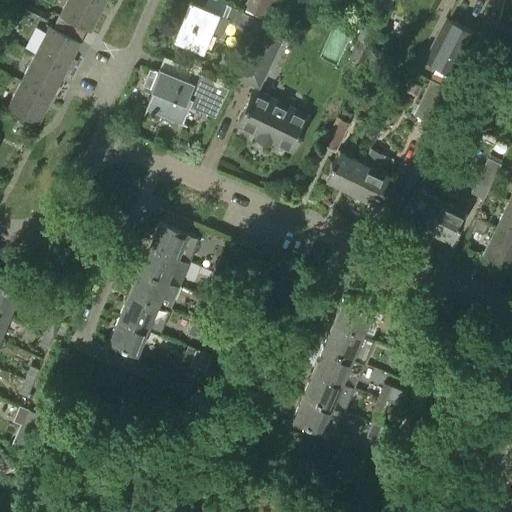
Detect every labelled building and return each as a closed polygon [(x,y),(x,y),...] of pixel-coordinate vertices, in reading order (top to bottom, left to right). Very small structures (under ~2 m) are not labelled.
[(104,3),(99,0),(66,0),(59,14),(90,30),(104,3)] [(269,0),(247,0),(246,4),(263,12),(269,0)] [(371,0),(387,8),(391,0),(371,0)] [(12,1),(0,23),(0,30),(9,35),(24,7),(12,1)] [(176,37),(202,48),(210,29),(222,34),(228,18),(216,13),(190,2),(176,37)] [(232,22),(255,34),(261,21),(238,10),(232,22)] [(358,37),(359,37),(350,56),(363,62),(383,23),(368,15),(358,37)] [(447,17),(425,60),(437,66),(454,75),(475,32),(447,17)] [(497,57),(510,31),(502,27),(490,22),(477,48),(489,53),(497,57)] [(50,25),(36,51),(66,68),(81,41),(50,25)] [(239,74),(258,83),(280,36),(262,28),(239,74)] [(52,96),(66,68),(36,51),(21,80),(52,96)] [(154,112),(182,123),(190,104),(216,115),(223,98),(228,87),(196,71),(191,69),(170,60),(167,69),(159,66),(150,87),(154,89),(146,108),(151,110),(149,114),(153,115),(154,112)] [(464,102),(485,112),(500,81),(479,71),(464,102)] [(414,113),(432,123),(434,120),(450,88),(431,79),(414,113)] [(52,96),(21,80),(7,108),(38,123),(52,96)] [(256,135),(269,142),(271,138),(292,148),(307,116),(253,90),(237,122),(258,132),(256,135)] [(324,142),(335,148),(349,122),(337,116),(324,142)] [(442,133),(446,126),(434,120),(432,123),(430,128),(442,133)] [(419,150),(432,156),(442,133),(430,128),(419,150)] [(321,176),(350,190),(364,161),(339,149),(333,162),(329,160),(321,176)] [(471,191),(484,197),(501,163),(488,157),(471,191)] [(393,175),(364,161),(350,190),(379,203),(393,175)] [(401,214),(426,226),(440,198),(415,186),(401,214)] [(440,198),(426,226),(451,238),(465,210),(464,209),(469,199),(445,187),(440,198)] [(511,199),(509,198),(496,226),(511,233),(511,199)] [(159,219),(148,243),(190,261),(200,237),(159,219)] [(511,233),(496,226),(483,254),(511,267),(511,233)] [(190,261),(148,243),(138,267),(180,285),(190,261)] [(219,258),(213,271),(222,275),(227,261),(219,258)] [(180,285),(138,267),(128,291),(170,309),(180,285)] [(222,275),(213,271),(208,284),(216,288),(222,275)] [(0,282),(0,311),(8,315),(19,290),(0,282)] [(170,309),(128,291),(118,316),(147,328),(159,333),(170,309)] [(343,297),(333,321),(362,333),(372,309),(343,297)] [(199,306),(194,319),(202,322),(207,309),(199,306)] [(0,335),(8,315),(0,311),(0,335)] [(147,328),(118,316),(108,340),(137,352),(147,328)] [(50,317),(44,331),(52,334),(58,320),(50,317)] [(202,322),(194,319),(188,332),(196,336),(202,322)] [(362,333),(333,321),(323,345),(352,357),(362,333)] [(47,347),(52,334),(44,331),(39,344),(47,347)] [(403,335),(398,348),(406,352),(412,338),(403,335)] [(182,358),(190,362),(196,348),(188,345),(182,358)] [(352,357),(323,345),(313,369),(354,386),(364,362),(352,357)] [(406,352),(398,348),(392,362),(400,365),(406,352)] [(30,365),(25,378),(33,382),(38,368),(44,356),(32,351),(30,365)] [(354,386),(313,369),(303,393),(344,410),(354,386)] [(33,382),(25,378),(19,392),(27,395),(33,382)] [(383,382),(378,396),(386,399),(391,386),(383,382)] [(406,392),(391,386),(386,399),(401,406),(406,392)] [(344,410),(303,393),(292,418),(333,435),(344,410)] [(386,399),(378,396),(372,410),(380,413),(386,399)] [(13,419),(21,422),(27,408),(19,404),(13,419)] [(367,436),(375,439),(380,425),(372,422),(367,436)]
